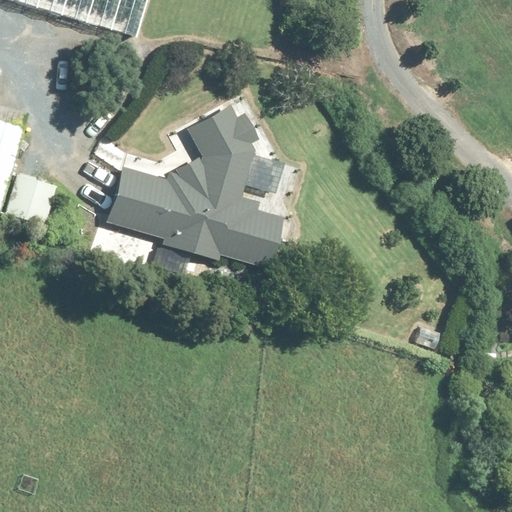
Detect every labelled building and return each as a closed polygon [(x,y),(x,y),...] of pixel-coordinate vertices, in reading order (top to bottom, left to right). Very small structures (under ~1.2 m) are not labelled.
[(54,0),(127,20),(133,0),(54,0)] [(41,42),(38,57),(50,59),(48,74),(75,79),(80,49),(41,42)] [(222,108),(181,131),(195,156),(156,177),(117,166),(101,223),(158,240),(156,247),(213,263),(215,256),(262,269),(276,219),(257,213),(259,203),(238,197),(245,150),(255,143),(236,116),(231,120),(222,108)] [(0,185),(17,129),(0,123),(0,185)] [(1,212),(17,216),(11,236),(28,240),(33,220),(41,222),(50,185),(10,175),(1,212)] [(315,241),(289,238),(288,257),(313,259),(315,241)]
